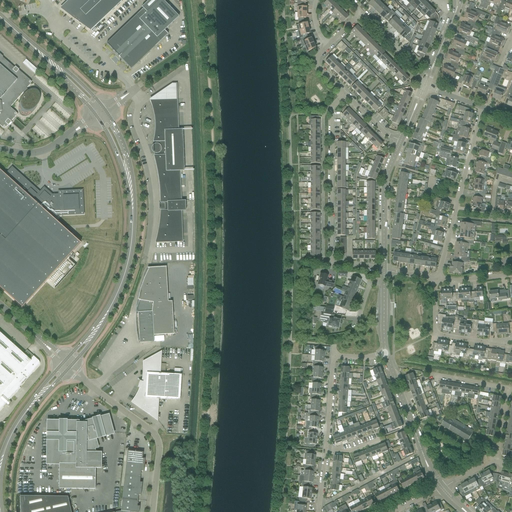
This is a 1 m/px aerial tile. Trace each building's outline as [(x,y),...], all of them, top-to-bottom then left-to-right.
[(71,0),(71,1),(67,4),(69,6),(65,10),(88,27),(90,24),(92,26),(120,0),(71,0)] [(121,59),(131,69),(135,66),(167,34),(164,30),(178,16),(162,0),(149,0),(142,7),(143,8),(110,40),(107,43),(117,54),(116,55),(120,60),(121,59)] [(304,2),(306,3),(306,0),(298,0),(297,4),(298,13),(306,13),(306,7),(303,7),(303,5),(304,5),(303,4),(304,2)] [(327,0),(323,4),(328,9),(334,3),(331,0),(327,0)] [(416,9),(423,1),(422,0),(412,0),(411,1),(409,4),(415,10),(416,9)] [(494,5),(495,0),(486,0),(485,2),(483,8),(486,10),(488,6),(489,6),(491,3),(494,5)] [(501,0),(495,0),(494,5),(493,6),(496,7),(497,10),(500,11),(501,9),(504,3),(501,2),(501,0)] [(509,11),(511,5),(511,1),(509,0),(508,0),(506,4),(504,3),(501,9),(504,10),(505,9),(509,11)] [(376,11),(382,5),(378,1),(372,7),(376,11)] [(419,13),(427,5),(423,1),(416,9),(419,13)] [(339,7),(334,3),(328,9),(333,13),(339,7)] [(380,15),(385,9),(382,5),(376,11),(380,15)] [(425,14),(431,9),(427,5),(419,13),(423,17),(425,14)] [(344,12),(339,7),(333,13),(337,18),(344,12)] [(385,9),(380,15),(386,21),(394,13),(388,7),(385,9)] [(437,14),(435,13),(431,9),(425,14),(429,18),(430,20),(438,18),(439,18),(437,14)] [(480,15),(482,12),(475,9),(474,12),(468,9),(467,10),(466,10),(465,13),(477,18),(479,19),(481,15),(480,15)] [(348,17),(344,12),(337,18),(342,23),(348,17)] [(400,19),(394,12),(394,13),(386,21),(392,27),(398,21),(400,19)] [(306,18),(306,13),(298,13),(298,20),(297,20),(297,21),(303,20),(303,19),(303,20),(303,18),(306,18)] [(465,13),(464,16),(465,17),(464,18),(470,20),(469,23),(476,26),(477,23),(476,22),(477,18),(465,13)] [(435,30),(437,25),(438,23),(439,18),(438,18),(430,20),(430,22),(428,27),(435,30)] [(495,20),(494,24),(497,25),(509,30),(510,27),(509,27),(510,26),(505,24),(504,23),(505,20),(498,18),(497,21),(495,20)] [(398,21),(392,27),(396,31),(402,25),(398,21)] [(461,24),(459,27),(471,32),(473,29),(474,30),(477,31),(479,27),(476,26),(469,23),(468,26),(462,23),(462,24),(461,24)] [(357,25),(351,31),(355,36),(362,30),(357,25)] [(400,34),(405,29),(402,25),(396,31),(400,34)] [(489,28),(488,30),(489,30),(492,31),(499,34),(500,32),(506,34),(506,33),(507,34),(509,30),(497,25),(495,29),(490,27),(489,28)] [(433,35),(435,30),(428,27),(426,32),(433,35)] [(459,27),(458,30),(459,31),(458,32),(465,34),(463,37),(470,40),(470,39),(477,43),(478,40),(471,37),(470,36),(471,32),(459,27)] [(309,34),(308,28),(300,30),(297,31),(298,31),(300,39),(299,39),(307,37),(307,36),(307,37),(306,34),(309,34)] [(410,38),(412,34),(409,33),(405,29),(400,34),(408,43),(410,38)] [(362,30),(355,36),(360,41),(366,35),(362,30)] [(431,40),(433,35),(426,32),(423,31),(421,36),(423,37),(431,40)] [(498,37),(499,34),(492,31),(491,34),(493,35),(491,39),(503,44),(504,41),(503,40),(504,39),(498,37)] [(366,35),(360,41),(365,45),(371,39),(366,35)] [(312,43),(310,38),(308,39),(307,37),(299,39),(303,47),(302,47),(302,48),(305,46),(312,43)] [(429,45),(431,40),(423,37),(421,42),(429,45)] [(455,37),(453,41),(465,46),(467,42),(469,42),(470,40),(463,37),(462,39),(456,37),(456,38),(455,37)] [(371,39),(365,45),(369,50),(376,44),(371,39)] [(502,47),(503,44),(491,39),(489,43),(486,42),(485,44),(486,45),(493,48),(494,45),(500,48),(501,47),(502,47)] [(427,50),(429,45),(421,42),(419,41),(417,46),(419,47),(427,50)] [(453,41),(452,44),(453,44),(453,45),(459,48),(458,51),(464,53),(465,50),(464,50),(465,46),(453,41)] [(315,48),(312,43),(305,46),(307,52),(315,48)] [(376,44),(369,50),(374,55),(380,48),(376,44)] [(487,48),(485,53),(497,58),(498,55),(497,54),(498,53),(492,51),(493,48),(486,45),(485,48),(487,48)] [(422,62),(427,50),(419,47),(416,54),(420,56),(418,58),(422,62)] [(380,48),(374,55),(379,59),(384,54),(385,53),(383,51),(380,48)] [(449,51),(447,54),(460,60),(461,56),(463,56),(464,53),(458,51),(456,53),(450,51),(450,52),(449,51)] [(482,56),(481,59),(482,60),(487,62),(488,59),(494,62),(495,61),(496,61),(497,58),(485,53),(483,57),(482,56)] [(3,56),(0,54),(0,125),(3,128),(4,128),(5,127),(6,127),(8,125),(8,126),(8,125),(7,124),(10,121),(11,122),(16,116),(16,115),(17,114),(16,113),(16,112),(10,107),(23,92),(25,94),(23,95),(22,97),(21,99),(21,101),(21,103),(21,106),(21,107),(22,108),(23,109),(24,110),(25,110),(26,110),(27,110),(29,110),(31,109),(33,108),(35,107),(36,106),(38,104),(38,102),(39,101),(40,98),(40,96),(39,94),(39,93),(39,92),(38,91),(37,90),(36,90),(35,89),(33,89),(32,89),(30,90),(28,91),(26,89),(30,84),(30,83),(31,82),(30,82),(30,81),(18,70),(19,70),(18,70),(17,71),(14,69),(15,67),(14,68),(3,58),(3,56)] [(379,59),(379,60),(383,64),(388,58),(384,54),(379,59)] [(460,60),(447,54),(446,58),(447,58),(447,59),(453,62),(452,64),(453,65),(459,68),(458,67),(459,64),(458,64),(460,60)] [(471,63),(478,65),(478,62),(475,61),(476,57),(470,55),(469,58),(472,59),(471,63)] [(329,66),(335,61),(331,56),(325,62),(329,66)] [(354,58),(352,60),(356,64),(358,62),(360,60),(358,58),(356,56),(354,58)] [(388,58),(383,64),(387,68),(392,62),(388,58)] [(333,70),(339,65),(335,61),(329,66),(333,70)] [(392,62),(387,68),(391,72),(396,66),(392,62)] [(337,74),(343,69),(339,65),(333,70),(337,74)] [(458,70),(459,68),(453,65),(451,67),(445,65),(445,66),(444,65),(442,69),(455,74),(456,70),(458,70)] [(347,73),(349,71),(349,70),(345,66),(343,69),(337,74),(341,78),(347,73)] [(396,66),(391,72),(395,76),(400,70),(396,66)] [(492,90),(494,85),(498,74),(500,68),(496,67),(489,85),(486,84),(487,83),(481,81),(479,86),(480,86),(477,92),(485,95),(487,91),(488,89),(492,90)] [(455,74),(442,69),(441,72),(442,72),(442,73),(448,76),(450,77),(453,78),(455,79),(457,75),(455,74)] [(400,70),(395,76),(399,80),(404,74),(400,70)] [(346,82),(351,77),(353,75),(349,71),(347,73),(341,78),(346,82)] [(463,78),(462,81),(465,83),(463,86),(469,88),(470,83),(473,78),(468,76),(469,74),(466,73),(463,78)] [(409,78),(404,74),(399,80),(403,84),(409,78)] [(501,101),(505,89),(497,87),(502,76),(498,74),(494,85),(497,87),(495,91),(493,98),(501,101)] [(350,87),(355,81),(351,77),(346,82),(350,87)] [(355,92),(360,86),(356,82),(351,88),(355,92)] [(359,96),(365,90),(367,88),(363,84),(360,86),(355,92),(359,96)] [(363,100),(369,94),(365,90),(359,96),(363,100)] [(412,93),(404,90),(402,96),(409,99),(412,93)] [(156,100),(151,101),(153,106),(154,111),(155,116),(155,121),(156,126),(156,131),(155,136),(154,141),(156,141),(156,147),(155,147),(155,150),(156,150),(156,156),(155,157),(157,167),(159,177),(160,182),(160,187),(160,192),(161,197),(161,202),(162,202),(162,205),(160,205),(160,208),(162,208),(162,211),(161,211),(158,236),(156,242),(182,241),(181,211),(186,211),(185,201),(180,201),(179,171),(184,171),(182,130),(177,130),(176,100),(170,100),(170,94),(161,100),(159,100),(159,97),(156,98),(156,100)] [(367,104),(373,98),(369,94),(363,100),(367,104)] [(407,104),(409,99),(402,96),(400,101),(407,104)] [(373,98),(367,104),(371,108),(377,102),(373,98)] [(431,99),(428,104),(436,107),(437,105),(439,105),(440,103),(431,99)] [(382,108),(381,106),(383,104),(379,100),(371,108),(375,112),(377,113),(382,108)] [(405,109),(407,104),(400,101),(398,106),(405,109)] [(435,110),(436,107),(428,104),(426,109),(435,113),(436,111),(435,110)] [(403,115),(405,109),(398,106),(395,112),(403,115)] [(345,111),(342,114),(347,119),(353,113),(348,108),(345,111)] [(435,113),(426,109),(424,114),(432,117),(433,115),(434,115),(435,113)] [(400,120),(403,115),(395,112),(393,117),(400,120)] [(353,113),(347,119),(351,124),(358,117),(353,113)] [(431,120),(432,117),(424,114),(422,119),(430,122),(431,123),(432,121),(431,120)] [(317,120),(317,117),(308,116),(308,120),(310,120),(310,125),(320,125),(320,120),(317,120)] [(471,124),(472,119),(464,117),(461,116),(460,121),(459,120),(458,123),(468,126),(468,123),(471,124)] [(358,117),(351,124),(356,128),(362,122),(358,117)] [(398,125),(400,120),(393,117),(391,122),(398,125)] [(422,119),(421,118),(419,124),(426,127),(428,124),(429,125),(430,122),(422,119)] [(362,122),(356,128),(361,133),(366,127),(366,128),(367,127),(362,122)] [(468,134),(470,129),(467,128),(468,126),(458,123),(458,126),(457,131),(468,134)] [(425,129),(426,127),(419,124),(417,129),(426,132),(427,130),(425,129)] [(361,133),(365,137),(370,131),(366,128),(366,127),(361,133)] [(494,130),(487,127),(484,136),(490,139),(490,140),(495,142),(499,133),(494,131),(494,130)] [(426,132),(417,129),(414,134),(422,137),(423,134),(425,135),(426,132)] [(370,131),(365,137),(369,141),(374,135),(370,131)] [(467,139),(468,134),(457,131),(456,136),(453,135),(453,138),(460,140),(461,137),(467,139)] [(421,139),(422,137),(414,134),(412,139),(421,142),(422,140),(421,139)] [(374,135),(369,141),(373,145),(378,140),(374,135)] [(465,149),(466,144),(460,142),(460,140),(453,138),(452,141),(458,142),(457,147),(465,149)] [(382,144),(378,140),(373,145),(377,149),(382,144)] [(511,140),(511,141),(509,140),(507,145),(506,145),(506,144),(502,142),(500,147),(498,153),(503,155),(505,148),(506,148),(511,150),(511,140)] [(410,144),(409,149),(421,153),(422,148),(423,148),(424,145),(421,144),(416,142),(415,145),(410,144)] [(500,145),(494,142),(491,148),(498,151),(500,145)] [(488,158),(489,153),(491,153),(492,154),(493,150),(490,149),(486,148),(485,151),(483,150),(483,151),(482,151),(481,152),(480,151),(478,154),(480,155),(479,156),(481,157),(481,159),(483,159),(490,161),(490,159),(488,158)] [(421,153),(409,149),(407,154),(416,157),(419,158),(421,153)] [(456,164),(458,159),(451,157),(450,157),(451,153),(452,154),(452,153),(447,152),(440,150),(437,149),(436,152),(440,153),(439,156),(441,158),(451,160),(449,167),(455,168),(457,168),(458,165),(456,164)] [(418,163),(419,158),(416,157),(407,154),(406,159),(417,163),(418,163)] [(376,156),(374,161),(381,164),(384,159),(376,156)] [(406,159),(404,165),(408,166),(407,169),(416,171),(417,168),(416,168),(417,163),(406,159)] [(490,161),(483,159),(482,162),(480,162),(479,162),(479,163),(477,162),(475,165),(477,166),(476,167),(485,169),(486,164),(489,165),(490,161)] [(379,170),(381,164),(374,161),(372,167),(379,170)] [(377,175),(379,170),(372,167),(370,172),(377,175)] [(484,173),(485,169),(476,167),(476,168),(475,168),(475,171),(476,172),(476,173),(477,173),(477,174),(481,175),(481,177),(486,178),(486,174),(484,173)] [(454,180),(456,176),(456,174),(457,174),(453,173),(454,170),(454,171),(454,170),(449,169),(446,168),(444,174),(446,174),(445,178),(455,181),(455,180),(454,180)] [(0,287),(22,307),(55,271),(80,243),(70,234),(72,232),(68,228),(66,230),(52,218),(55,216),(83,214),(82,190),(58,191),(58,196),(54,196),(44,188),(39,193),(38,192),(38,193),(34,190),(35,189),(14,170),(10,175),(7,173),(5,175),(0,170),(0,287)] [(375,180),(377,175),(370,172),(367,177),(370,178),(375,180)] [(483,186),(484,182),(486,182),(488,181),(488,178),(486,178),(481,177),(480,177),(480,179),(477,179),(476,179),(476,181),(475,180),(473,183),(475,184),(475,185),(483,186)] [(483,190),(483,186),(475,185),(475,186),(473,186),(474,190),(475,190),(475,191),(476,191),(479,192),(478,194),(486,195),(486,190),(483,190)] [(485,200),(486,195),(478,194),(478,197),(476,197),(475,197),(474,198),(473,198),(472,201),(473,202),(473,203),(482,204),(482,200),(485,200)] [(504,211),(504,209),(505,198),(501,198),(496,197),(495,205),(498,206),(497,208),(498,208),(498,209),(499,209),(499,211),(502,212),(502,210),(504,211)] [(448,211),(450,205),(443,203),(444,200),(436,198),(435,201),(437,202),(436,206),(437,208),(439,209),(443,210),(448,211)] [(481,208),(482,204),(473,203),(473,204),(471,204),(472,207),(473,208),(473,209),(474,209),(476,209),(476,212),(484,213),(484,208),(481,208)] [(427,222),(426,226),(429,227),(432,228),(436,229),(438,229),(439,226),(445,228),(446,223),(438,221),(435,220),(434,224),(431,223),(427,222)] [(473,228),(473,225),(476,225),(476,227),(481,227),(481,223),(466,221),(465,224),(461,224),(461,230),(470,232),(471,228),(473,228)] [(436,231),(436,229),(429,227),(429,230),(432,231),(431,235),(434,236),(442,238),(444,233),(436,231)] [(472,238),(472,235),(470,235),(470,232),(461,230),(460,237),(464,238),(464,241),(474,242),(474,239),(472,238)] [(456,243),(455,250),(465,251),(465,248),(468,248),(468,245),(473,245),(474,242),(464,241),(463,244),(456,243)] [(465,254),(465,251),(455,250),(454,257),(459,257),(458,260),(459,260),(468,261),(469,255),(465,254)] [(462,269),(463,264),(468,264),(468,261),(459,260),(458,263),(454,263),(453,263),(452,265),(451,265),(450,272),(462,274),(462,269)] [(140,300),(139,307),(138,307),(138,309),(138,312),(140,343),(154,342),(153,335),(174,334),(172,301),(168,302),(166,267),(147,268),(149,268),(144,278),(140,289),(138,300),(140,300)] [(332,288),(334,281),(328,280),(328,281),(326,280),(327,276),(327,275),(323,274),(323,275),(320,274),(317,285),(325,286),(332,288)] [(354,296),(361,280),(352,276),(345,292),(354,296)] [(477,293),(474,294),(474,300),(474,301),(480,301),(479,297),(483,297),(482,287),(479,287),(479,288),(476,288),(477,293)] [(465,298),(464,288),(461,288),(461,289),(458,289),(459,295),(456,295),(456,302),(462,301),(462,299),(465,298)] [(474,300),(474,294),(471,294),(470,289),(467,289),(467,288),(464,288),(465,298),(468,298),(468,301),(469,302),(469,303),(474,303),(474,301),(474,300)] [(447,299),(446,289),(443,289),(443,290),(440,290),(441,295),(439,295),(439,294),(438,294),(438,301),(443,301),(443,299),(447,299)] [(450,289),(446,289),(447,299),(450,299),(450,302),(456,302),(456,295),(452,295),(452,290),(450,290),(450,289)] [(498,291),(489,292),(491,302),(496,302),(496,299),(498,298),(499,300),(501,300),(510,299),(509,290),(505,291),(505,290),(499,290),(499,291),(498,292),(498,291)] [(348,311),(354,296),(345,292),(341,302),(338,300),(335,306),(348,311)] [(333,328),(338,329),(339,324),(340,320),(335,319),(333,318),(333,319),(332,319),(332,315),(321,313),(320,320),(325,321),(325,322),(328,322),(327,326),(332,327),(332,328),(333,328)] [(447,330),(448,320),(445,320),(446,315),(438,314),(438,324),(438,322),(442,323),(441,328),(444,329),(443,330),(447,330)] [(456,327),(458,317),(455,317),(454,321),(448,320),(447,330),(450,331),(450,330),(453,330),(453,326),(456,327)] [(464,333),(466,323),(466,321),(462,320),(463,318),(458,317),(456,327),(459,327),(459,331),(461,332),(461,333),(464,333)] [(474,329),(476,320),(473,320),(471,320),(471,323),(470,322),(470,324),(466,323),(464,333),(468,334),(468,333),(470,333),(471,328),(474,328),(474,329)] [(482,336),(485,322),(479,321),(476,320),(474,329),(477,329),(477,334),(479,335),(479,336),(482,336)] [(493,327),(493,324),(493,323),(485,322),(482,336),(486,337),(486,336),(488,336),(489,331),(493,331),(493,327)] [(509,326),(511,326),(511,323),(508,323),(508,324),(502,324),(503,335),(506,335),(506,334),(509,334),(509,326)] [(503,335),(502,324),(496,324),(493,324),(493,327),(496,327),(497,335),(501,335),(503,335)] [(0,332),(0,409),(10,398),(11,398),(20,388),(19,387),(23,382),(24,382),(33,372),(32,372),(38,366),(39,365),(39,363),(38,362),(38,361),(35,359),(35,358),(27,350),(23,354),(0,332)] [(442,350),(443,340),(440,340),(437,340),(437,345),(433,345),(434,343),(433,343),(432,351),(431,351),(430,355),(433,356),(434,351),(438,352),(438,350),(442,350)] [(447,341),(443,340),(442,350),(445,351),(444,354),(450,355),(450,354),(452,348),(448,347),(449,342),(446,341),(447,341)] [(452,348),(450,354),(456,355),(460,356),(460,354),(462,343),(459,343),(458,343),(456,343),(456,344),(455,348),(452,348)] [(465,344),(462,343),(460,354),(463,354),(463,358),(468,359),(469,358),(470,351),(467,350),(467,345),(465,345),(465,344)] [(478,357),(480,346),(477,346),(477,347),(474,346),(473,351),(470,351),(469,358),(475,359),(475,356),(478,357)] [(483,347),(480,346),(478,357),(478,360),(481,361),(481,360),(487,361),(487,360),(488,354),(485,353),(486,348),(483,348),(483,347)] [(315,350),(314,356),(323,356),(324,351),(321,350),(321,348),(313,347),(313,350),(315,350)] [(496,361),(498,350),(496,349),(496,350),(492,350),(492,352),(488,352),(488,354),(487,360),(490,361),(490,360),(496,361)] [(501,350),(498,350),(496,361),(495,367),(499,368),(500,363),(505,364),(506,363),(506,360),(507,355),(504,355),(504,352),(501,351),(501,350)] [(138,392),(136,397),(132,402),(157,419),(158,402),(159,402),(159,400),(158,400),(158,399),(180,400),(181,375),(159,373),(161,352),(143,362),(144,367),(143,372),(143,377),(142,382),(140,382),(139,382),(140,382),(138,386),(140,387),(138,392)] [(323,362),(323,356),(314,356),(314,361),(312,361),(312,364),(320,364),(320,362),(323,362)] [(320,367),(320,364),(312,364),(312,367),(313,367),(313,372),(322,373),(322,367),(320,367)] [(381,367),(375,369),(373,370),(375,376),(383,373),(381,367)] [(321,378),(322,373),(313,372),(313,377),(311,377),(311,380),(319,381),(319,378),(321,378)] [(385,378),(383,373),(375,376),(377,381),(385,378)] [(415,379),(413,373),(405,376),(407,382),(415,379)] [(387,383),(385,378),(377,381),(379,386),(387,383)] [(417,384),(415,379),(407,382),(409,387),(417,384)] [(318,384),(319,381),(311,380),(311,383),(312,383),(312,389),(321,389),(321,384),(318,384)] [(452,391),(453,383),(447,382),(445,394),(448,395),(449,390),(452,391)] [(389,389),(387,383),(379,386),(381,392),(389,389)] [(419,389),(417,384),(409,387),(411,392),(419,389)] [(465,393),(466,386),(460,385),(458,397),(461,397),(462,393),(465,393)] [(474,400),(475,395),(478,396),(480,388),(473,387),(471,399),(474,400)] [(320,395),(321,389),(312,389),(311,394),(310,394),(310,397),(317,397),(317,395),(320,395)] [(391,394),(389,389),(381,392),(383,397),(391,394)] [(421,395),(419,389),(411,392),(413,398),(421,395)] [(393,399),(391,394),(383,397),(385,402),(393,399)] [(423,400),(421,395),(413,398),(415,403),(423,400)] [(317,400),(317,397),(310,397),(309,400),(311,400),(310,405),(319,406),(320,400),(317,400)] [(395,405),(393,399),(385,402),(387,408),(395,405)] [(425,406),(423,400),(415,403),(417,409),(425,406)] [(307,405),(306,410),(308,411),(308,413),(316,414),(316,411),(319,412),(319,406),(310,405),(307,405)] [(397,410),(395,405),(387,408),(389,413),(397,410)] [(427,411),(425,406),(417,409),(420,414),(427,411)] [(399,416),(397,410),(389,413),(391,419),(399,416)] [(429,416),(428,412),(427,411),(420,414),(422,419),(429,416)] [(304,421),(309,422),(318,422),(318,417),(316,417),(316,414),(308,413),(305,413),(305,416),(306,416),(305,421),(304,421)] [(60,421),(47,421),(47,464),(59,464),(59,489),(95,489),(95,468),(101,468),(101,452),(95,452),(94,448),(98,447),(95,438),(113,433),(108,415),(99,418),(99,417),(93,419),(84,422),(85,423),(78,422),(66,421),(60,420),(60,421)] [(401,421),(399,416),(391,419),(393,424),(401,421)] [(468,441),(472,434),(463,428),(465,426),(454,420),(453,422),(445,418),(444,420),(441,425),(468,441)] [(379,428),(378,423),(376,420),(371,422),(374,430),(379,428)] [(403,426),(401,421),(393,424),(391,425),(393,430),(403,426)] [(318,428),(318,422),(309,422),(309,427),(307,427),(307,430),(315,431),(315,428),(318,428)] [(374,430),(371,422),(366,424),(369,432),(374,430)] [(369,432),(366,424),(360,426),(363,434),(369,432)] [(360,426),(355,428),(358,436),(363,434),(360,426)] [(355,428),(350,430),(352,438),(358,436),(355,428)] [(304,435),(304,438),(305,438),(308,438),(317,439),(317,433),(314,433),(315,431),(307,430),(304,430),(304,432),(305,433),(305,435),(304,435)] [(352,438),(350,430),(344,432),(347,440),(352,438)] [(347,440),(344,432),(339,434),(342,442),(347,440)] [(405,432),(397,435),(399,440),(407,437),(405,432)] [(342,442),(339,434),(333,436),(336,444),(342,442)] [(409,442),(407,437),(399,440),(401,445),(409,442)] [(316,445),(317,439),(308,438),(305,438),(304,444),(306,444),(306,447),(313,447),(313,444),(316,445)] [(411,448),(409,442),(401,445),(403,451),(411,448)] [(385,443),(380,445),(383,453),(388,451),(385,443)] [(383,453),(380,445),(374,447),(377,455),(383,453)] [(377,455),(374,447),(369,449),(372,457),(377,455)] [(413,453),(411,448),(403,451),(405,456),(413,453)] [(372,457),(369,449),(364,451),(367,459),(372,457)] [(127,451),(127,456),(126,463),(144,465),(145,459),(144,459),(142,459),(143,453),(127,451)] [(304,454),(303,459),(306,460),(315,461),(315,455),(313,455),(313,452),(305,451),(305,454),(304,454)] [(367,459),(364,451),(358,453),(361,461),(367,459)] [(361,461),(358,453),(353,455),(356,463),(361,461)] [(314,466),(315,461),(306,460),(305,465),(304,465),(303,468),(311,469),(311,466),(314,466)] [(143,471),(144,465),(126,463),(125,475),(140,477),(141,471),(143,471)] [(424,478),(419,467),(414,470),(415,473),(419,480),(424,478)] [(311,471),(311,469),(303,468),(303,471),(301,470),(300,470),(300,476),(301,476),(313,477),(313,472),(311,471)] [(489,470),(484,473),(489,481),(493,478),(496,479),(498,474),(491,473),(489,470)] [(504,482),(507,473),(501,472),(500,475),(498,474),(496,479),(496,484),(503,486),(504,482)] [(419,480),(415,473),(410,476),(414,483),(419,480)] [(489,481),(484,473),(480,475),(481,478),(479,480),(482,486),(485,485),(484,483),(489,481)] [(511,485),(511,484),(511,478),(511,475),(507,473),(504,482),(503,486),(508,487),(507,488),(511,489),(511,485)] [(140,482),(140,477),(125,475),(123,487),(141,489),(142,482),(141,482),(141,483),(140,482)] [(312,483),(313,477),(301,476),(300,481),(298,481),(298,484),(301,484),(309,485),(309,482),(312,483)] [(414,483),(410,476),(405,478),(409,486),(414,483)] [(409,486),(405,478),(402,480),(401,478),(397,480),(399,482),(400,481),(404,489),(409,486)] [(482,486),(479,480),(476,481),(474,478),(470,480),(474,488),(476,491),(480,489),(479,488),(482,486)] [(397,487),(399,486),(396,480),(393,482),(389,484),(394,494),(399,491),(397,487)] [(474,488),(470,480),(465,483),(469,491),(474,488)] [(469,491),(465,483),(461,485),(463,490),(459,491),(461,495),(464,497),(470,494),(469,491)] [(309,488),(309,485),(301,484),(301,487),(303,487),(302,493),(311,494),(312,488),(309,488)] [(394,494),(389,484),(384,487),(385,489),(389,496),(394,494)] [(141,495),(141,489),(123,487),(122,499),(138,500),(138,495),(140,495),(141,495)] [(389,496),(385,489),(380,492),(384,499),(389,496)] [(384,499),(380,492),(378,493),(376,491),(372,493),(374,495),(375,495),(379,502),(384,499)] [(310,499),(311,494),(302,493),(301,498),(299,498),(298,502),(306,502),(306,499),(310,499)] [(375,500),(373,495),(365,499),(369,507),(374,504),(373,501),(375,500)] [(70,511),(67,497),(22,496),(24,502),(22,502),(23,507),(22,507),(23,511),(22,511),(70,511)] [(481,511),(487,506),(489,503),(484,498),(481,500),(478,504),(480,506),(477,509),(480,511),(481,511)] [(137,506),(138,500),(122,499),(121,511),(115,511),(129,511),(130,511),(138,511),(139,506),(139,507),(137,506)] [(369,507),(365,499),(360,502),(364,509),(369,507)] [(436,501),(431,504),(435,511),(440,509),(441,511),(444,509),(440,503),(437,504),(436,501)] [(297,505),(296,510),(305,511),(306,506),(306,502),(298,502),(298,505),(297,505)] [(358,511),(353,502),(348,504),(350,507),(352,511),(358,511)] [(360,502),(355,505),(358,511),(364,509),(360,502)]
